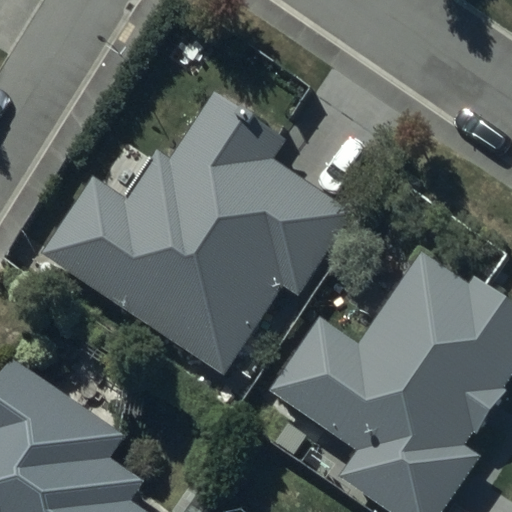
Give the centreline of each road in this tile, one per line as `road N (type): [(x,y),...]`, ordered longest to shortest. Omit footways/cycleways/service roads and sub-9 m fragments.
road 1 (residential): [(363,0),(511,96)]
road 2 (residential): [(93,0),(0,145)]
